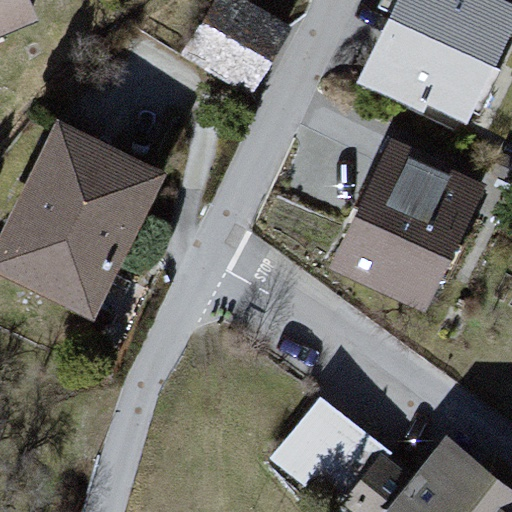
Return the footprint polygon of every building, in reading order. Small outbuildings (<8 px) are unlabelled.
[(0,0),(0,20),(26,10),(22,0),(0,0)] [(289,27),(246,0),(211,0),(181,48),(248,91),(289,27)] [(511,20),(511,0),(389,0),(354,72),(461,124),(511,20)] [(164,167),(55,111),(0,216),(0,268),(87,314),(164,167)] [(487,183),(385,133),(324,258),(426,308),(487,183)] [(511,511),(511,480),(448,429),(380,511),(511,511)]
